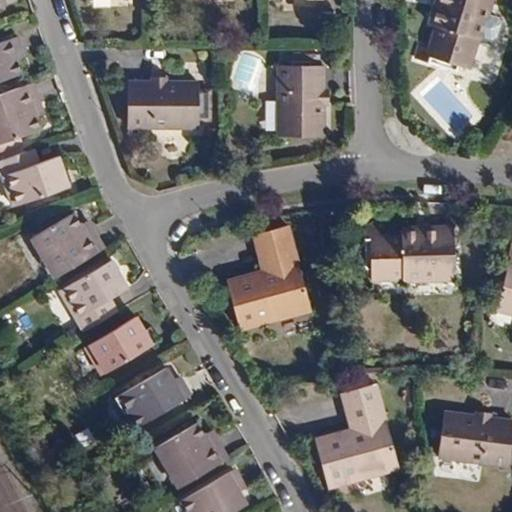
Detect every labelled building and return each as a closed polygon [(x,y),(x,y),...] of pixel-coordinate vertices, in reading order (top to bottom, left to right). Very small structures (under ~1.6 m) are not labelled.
[(483,40),(495,0),(440,0),(433,25),(439,27),(432,48),(424,46),(420,61),(456,72),(458,67),(469,70),(478,38),(483,40)] [(16,54),(22,52),(17,37),(0,43),(0,78),(22,71),(18,59),(16,54)] [(327,105),(327,86),(327,64),(320,64),(320,53),(290,53),(290,63),(284,63),(283,134),(326,135),(327,105)] [(172,79),(152,79),(132,80),(132,124),(202,124),(202,116),(214,116),(214,87),(202,87),(202,80),(172,79)] [(33,82),(0,93),(0,148),(20,141),(18,135),(41,127),(36,113),(34,107),(40,105),(33,82)] [(42,111),(40,105),(34,107),(36,113),(42,111)] [(33,164),(42,161),(37,147),(28,150),(33,164)] [(28,150),(0,159),(0,166),(14,204),(69,184),(58,155),(42,161),(33,164),(28,150)] [(30,237),(54,277),(103,248),(89,226),(83,230),(79,224),(72,212),(30,237)] [(86,220),(79,224),(83,230),(89,226),(86,220)] [(242,328),(298,314),(296,308),(311,305),(291,225),(263,232),(273,269),(266,271),(230,280),(242,328)] [(382,227),(367,227),(367,265),(373,265),(373,276),(405,277),(405,282),(457,282),(457,230),(405,229),(405,236),(382,235),(382,227)] [(273,269),(263,232),(257,234),(266,271),(273,269)] [(60,289),(85,330),(112,314),(103,299),(111,295),(125,286),(110,259),(60,289)] [(511,259),(501,303),(511,305),(511,259)] [(119,310),(111,295),(103,299),(112,314),(119,310)] [(511,305),(501,303),(500,308),(511,311),(511,305)] [(313,311),(311,305),(296,308),(298,314),(313,311)] [(99,359),(104,368),(156,339),(148,326),(143,329),(133,312),(83,341),(92,357),(99,359)] [(174,381),(171,375),(164,364),(113,394),(122,409),(130,411),(136,421),(186,391),(179,378),(174,381)] [(174,381),(179,378),(175,372),(171,375),(174,381)] [(378,385),(351,392),(362,431),(355,433),(320,443),(333,490),(387,474),(386,469),(400,464),(378,385)] [(344,395),(355,433),(362,431),(351,392),(344,395)] [(477,409),(476,416),(494,418),(495,411),(477,409)] [(511,420),(494,418),(476,416),(447,412),(441,455),(510,464),(511,451),(511,420)] [(152,445),(177,485),(225,456),(212,434),(207,437),(203,431),(196,419),(152,445)] [(207,437),(212,434),(208,428),(203,431),(207,437)] [(386,469),(387,474),(402,469),(400,464),(386,469)] [(235,484),(240,481),(233,468),(181,498),(186,506),(186,508),(185,511),(224,511),(245,500),(238,489),(235,484)] [(235,484),(238,489),(243,486),(240,481),(235,484)]
